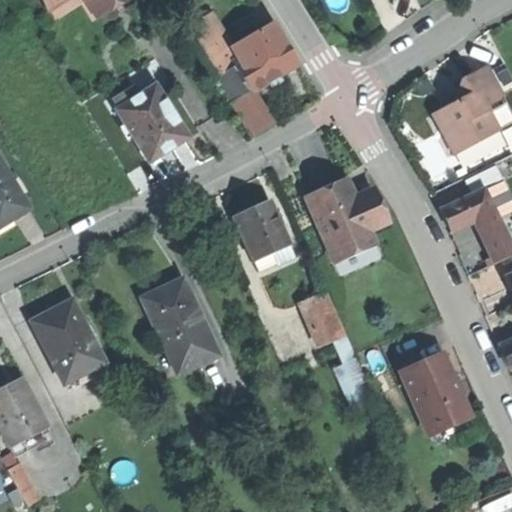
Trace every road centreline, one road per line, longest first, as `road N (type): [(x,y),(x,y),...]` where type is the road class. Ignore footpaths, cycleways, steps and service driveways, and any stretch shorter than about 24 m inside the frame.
road 1 (residential): [(346,100),(0,277)]
road 2 (residential): [(346,100),(414,222),(511,448)]
road 3 (residential): [(498,0),(346,100)]
